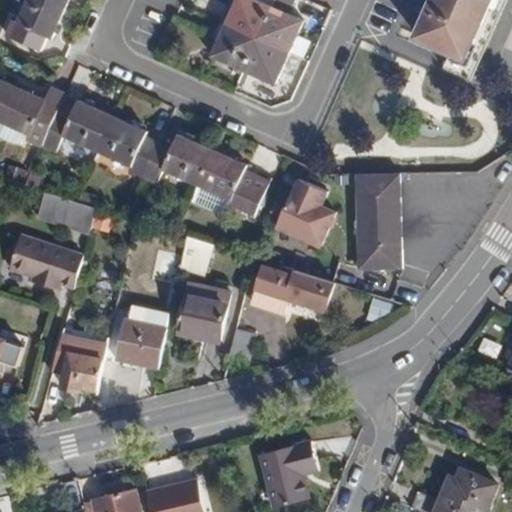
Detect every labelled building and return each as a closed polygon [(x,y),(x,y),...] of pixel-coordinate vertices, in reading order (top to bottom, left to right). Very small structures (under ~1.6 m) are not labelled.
[(59,0),(28,0),(19,22),(14,20),(8,35),(42,51),(49,36),(53,38),(69,4),(59,0)] [(258,0),(237,0),(213,56),(277,84),(305,20),(258,0)] [(435,0),(435,1),(419,37),(452,52),(468,59),(494,0),(435,0)] [(494,0),(468,59),(452,52),(445,68),(472,81),(480,64),(508,0),(494,0)] [(54,87),(48,100),(6,81),(8,77),(7,74),(0,70),(0,119),(22,130),(31,134),(28,139),(44,146),(60,111),(68,93),(54,87)] [(60,111),(44,146),(58,152),(65,135),(99,151),(115,116),(80,100),(73,117),(60,111)] [(115,116),(99,151),(132,166),(130,171),(145,177),(161,142),(147,136),(149,131),(115,116)] [(22,130),(0,119),(0,136),(15,144),(22,130)] [(161,142),(145,177),(159,184),(165,169),(199,185),(215,150),(180,134),(173,148),(161,142)] [(215,150),(199,185),(233,200),(231,204),(257,215),(272,181),(247,170),(249,165),(215,150)] [(358,175),(360,269),(404,268),(401,174),(358,175)] [(329,192),(300,179),(278,226),(322,246),(337,212),(322,206),(329,192)] [(50,219),(89,232),(96,207),(45,190),(39,208),(52,212),(50,219)] [(93,195),(84,192),(81,201),(90,205),(93,195)] [(37,215),(50,219),(52,212),(39,208),(37,215)] [(180,267),(205,274),(215,244),(187,235),(180,267)] [(38,286),(58,292),(70,255),(20,239),(9,271),(33,278),(40,281),(38,286)] [(152,278),(173,283),(178,256),(157,252),(152,278)] [(251,302),(282,312),(287,297),(325,310),(334,282),(284,266),(282,272),(263,266),(251,302)] [(177,330),(218,338),(230,290),(188,281),(177,330)] [(372,299),(368,316),(387,320),(391,303),(372,299)] [(116,359),(158,368),(167,327),(125,317),(116,359)] [(82,387),(98,390),(105,357),(109,337),(62,328),(51,367),(65,370),(61,387),(81,391),(82,387)] [(229,354),(251,359),(256,333),(236,328),(229,354)] [(306,472),(322,468),(314,439),(263,453),(277,506),(312,496),(306,472)] [(419,491),(412,509),(419,511),(486,511),(498,484),(463,469),(459,479),(456,486),(449,483),(441,500),(419,491)] [(449,483),(456,486),(459,479),(451,476),(449,483)] [(152,511),(206,511),(198,478),(147,490),(152,511)] [(139,511),(134,489),(120,493),(118,489),(107,492),(108,496),(82,503),(85,511),(84,511),(139,511)]
